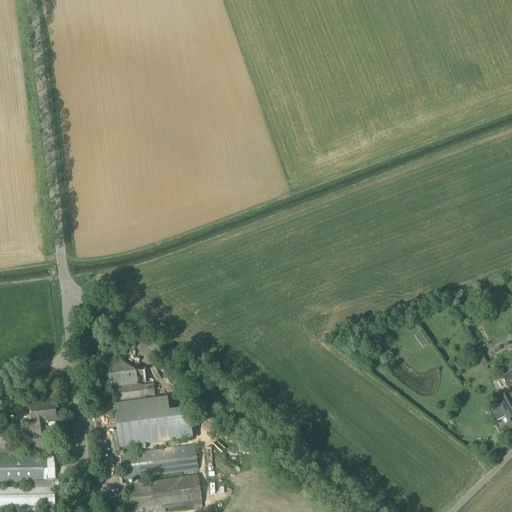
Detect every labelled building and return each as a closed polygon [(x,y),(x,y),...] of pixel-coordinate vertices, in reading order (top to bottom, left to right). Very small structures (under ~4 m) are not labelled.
[(111,389),(113,405),(156,399),(153,382),(146,383),(145,371),(135,372),(122,362),(108,364),(111,389)] [(511,386),(511,379),(508,373),(501,377),(507,389),(511,386)] [(511,419),(511,418),(511,417),(511,395),(511,393),(496,401),(504,415),(501,417),(505,426),(511,421),(511,419)] [(119,449),(193,439),(190,417),(170,420),(167,399),(113,406),(119,449)] [(29,406),(31,424),(26,424),(27,436),(33,435),(34,449),(51,448),(49,433),(46,433),(45,423),(56,421),(54,403),(29,406)] [(0,427),(0,456),(11,457),(10,448),(14,448),(14,441),(6,441),(6,427),(0,427)] [(119,456),(121,464),(123,481),(198,471),(195,445),(119,456)] [(34,488),(0,488),(0,509),(54,509),(53,458),(0,458),(0,483),(34,483),(34,488)] [(128,511),(150,511),(202,505),(198,476),(124,486),(128,511)]
